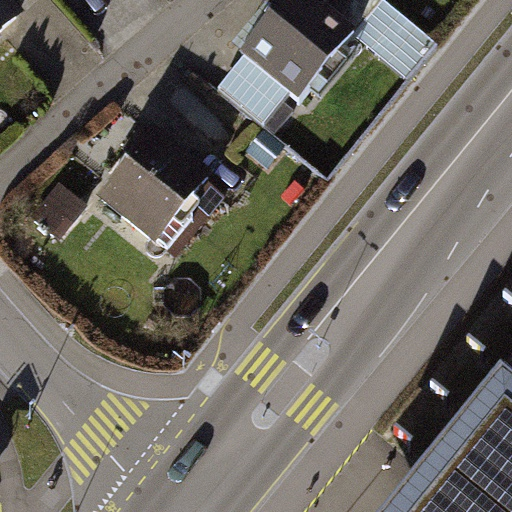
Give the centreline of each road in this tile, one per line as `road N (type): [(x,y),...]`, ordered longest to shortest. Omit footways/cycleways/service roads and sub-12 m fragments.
road 1 (primary): [(192,511),(511,113)]
road 2 (residential): [(0,180),(198,0)]
road 3 (residential): [(164,511),(0,326)]
